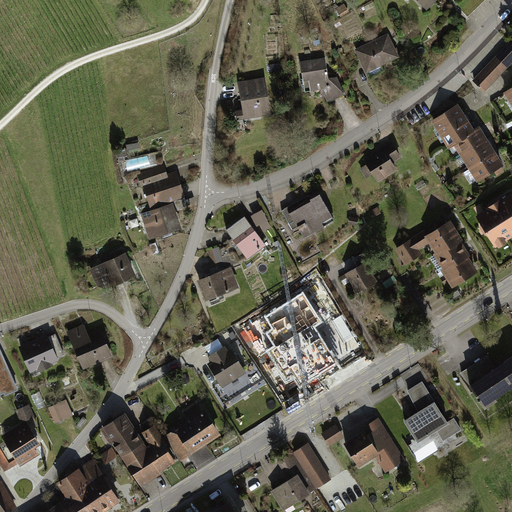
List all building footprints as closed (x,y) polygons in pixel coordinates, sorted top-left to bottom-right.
[(418,0),(427,9),(436,0),(418,0)] [(387,35),(356,50),(367,72),(398,57),(387,35)] [(511,45),(511,44),(475,81),(485,90),(511,61),(511,45)] [(302,63),(306,91),(322,89),(328,101),(343,94),(337,79),(328,80),(325,60),(302,63)] [(240,83),(245,116),(269,113),(264,80),(240,83)] [(459,106),(433,122),(449,146),(453,144),(475,130),(459,106)] [(479,127),(475,130),(453,144),(461,156),(487,140),(479,127)] [(495,152),(487,140),(461,156),(469,169),(495,152)] [(365,161),(378,181),(397,169),(393,162),(400,158),(392,144),(365,161)] [(495,152),(469,169),(463,172),(471,184),(502,164),(495,152)] [(164,168),(141,176),(152,208),(185,197),(176,173),(167,176),(164,168)] [(318,193),(283,211),(293,228),(298,226),(304,237),(333,222),(318,193)] [(511,195),(478,217),(497,247),(511,237),(511,195)] [(144,215),(152,238),(180,228),(172,205),(144,215)] [(261,239),(275,233),(264,209),(250,216),(261,239)] [(244,218),(227,230),(248,258),(265,246),(244,218)] [(450,223),(427,237),(430,242),(439,257),(460,243),(462,242),(450,223)] [(397,249),(406,263),(420,254),(417,249),(430,242),(427,237),(424,232),(397,249)] [(468,257),(460,243),(439,257),(437,258),(445,271),(467,258),(468,257)] [(222,248),(211,249),(213,263),(223,262),(222,248)] [(126,254),(92,269),(99,285),(111,280),(113,285),(135,275),(126,254)] [(476,273),(467,258),(445,271),(443,272),(452,287),(476,273)] [(366,264),(347,275),(356,293),(376,282),(366,264)] [(230,269),(199,281),(206,300),(238,288),(230,269)] [(303,296),(268,318),(275,329),(268,333),(276,346),(269,351),(288,381),(295,377),(301,386),(336,364),(312,325),(318,321),(303,296)] [(88,336),(84,326),(69,332),(85,367),(112,356),(101,330),(88,336)] [(48,336),(21,348),(31,372),(58,360),(48,336)] [(18,387),(1,348),(0,348),(0,391),(1,394),(18,387)] [(214,361),(210,364),(223,385),(245,372),(232,350),(228,353),(225,348),(211,357),(214,361)] [(487,358),(462,374),(485,407),(511,389),(511,359),(496,370),(487,358)] [(423,412),(406,422),(419,442),(438,430),(444,441),(461,430),(454,419),(447,423),(423,384),(410,392),(423,412)] [(66,401),(50,409),(55,422),(72,414),(66,401)] [(190,420),(166,437),(181,460),(219,435),(198,403),(184,412),(190,420)] [(29,406),(17,410),(22,421),(33,416),(29,406)] [(125,415),(105,428),(123,456),(144,443),(125,415)] [(27,423),(4,437),(19,463),(37,452),(32,445),(38,441),(27,423)] [(381,424),(347,446),(360,467),(375,458),(385,472),(404,460),(381,424)] [(156,426),(146,432),(154,445),(148,449),(162,471),(178,461),(156,426)] [(336,427),(324,434),(330,445),(342,437),(336,427)] [(144,443),(123,456),(141,484),(162,471),(148,449),(144,443)] [(309,444),(294,454),(316,489),(331,479),(309,444)] [(108,464),(120,456),(114,447),(102,455),(108,464)] [(291,481),(275,491),(285,508),(316,489),(294,454),(280,463),(291,481)] [(80,471),(68,478),(90,511),(103,511),(119,502),(99,471),(86,479),(80,471)] [(68,499),(52,510),(52,511),(90,511),(68,478),(59,484),(68,499)] [(0,511),(5,511),(5,510),(14,505),(1,485),(0,485),(0,511)]
